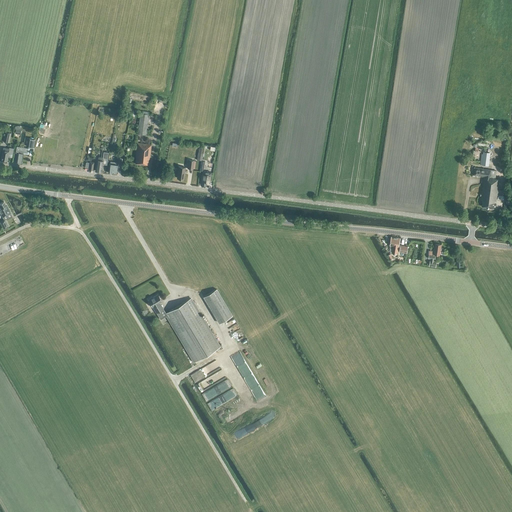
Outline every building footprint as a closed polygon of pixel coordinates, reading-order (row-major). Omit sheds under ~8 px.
[(146,135),(148,115),(140,114),(138,134),(146,135)] [(149,159),(151,145),(137,143),(136,156),(136,157),(135,164),(148,165),(149,159)] [(16,146),(15,153),(17,153),(16,162),(22,163),(23,152),(27,153),(28,148),(19,146),(16,146)] [(3,150),(0,161),(6,162),(8,156),(10,157),(10,154),(12,154),(13,149),(9,148),(9,149),(3,148),(3,150)] [(97,159),(95,171),(101,172),(102,164),(107,165),(109,153),(103,152),(103,157),(98,157),(98,160),(97,159)] [(109,163),(109,164),(109,165),(108,173),(113,173),(113,172),(117,173),(118,164),(115,163),(115,164),(109,163)] [(184,175),(185,167),(178,166),(177,174),(177,178),(183,179),(184,175)] [(474,168),(474,169),(473,175),(484,176),(491,177),(491,175),(490,175),(491,170),(474,168)] [(201,185),(207,186),(207,182),(210,182),(212,172),(204,171),(204,174),(202,174),(201,185)] [(503,190),(498,189),(499,179),(495,179),(495,178),(491,177),(484,176),(481,200),(482,200),(482,206),(494,208),(495,201),(496,201),(497,196),(503,196),(503,190)] [(0,212),(2,217),(11,213),(6,204),(6,205),(4,202),(0,203),(0,206),(0,207),(0,212)] [(8,226),(5,219),(0,222),(4,229),(8,226)] [(391,237),(390,245),(393,246),(392,252),(397,253),(398,247),(399,247),(400,238),(391,237)] [(434,259),(435,259),(435,255),(434,255),(434,254),(440,255),(441,244),(435,244),(434,250),(433,250),(432,255),(429,254),(429,258),(431,259),(430,261),(429,266),(436,267),(437,261),(434,261),(434,259)] [(232,315),(217,289),(204,297),(219,323),(232,315)] [(194,361),(219,346),(191,299),(166,313),(160,303),(162,301),(157,295),(152,298),(152,297),(149,299),(150,299),(148,300),(152,307),(153,307),(160,320),(167,316),(194,361)] [(246,342),(237,347),(240,353),(249,349),(246,342)] [(249,391),(256,386),(233,348),(227,351),(229,355),(227,356),(236,371),(237,370),(249,391)] [(218,360),(192,374),(195,380),(221,367),(218,360)] [(207,399),(233,386),(230,379),(206,391),(205,389),(203,390),(207,399)] [(229,429),(250,421),(247,414),(246,414),(244,411),(225,419),(229,429)]
